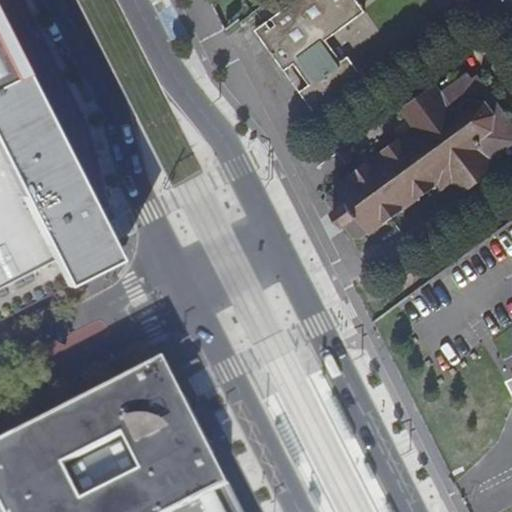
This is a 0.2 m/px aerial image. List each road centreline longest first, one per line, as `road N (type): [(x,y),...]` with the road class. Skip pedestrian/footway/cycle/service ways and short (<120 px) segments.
road 1 (primary): [(61,0),(112,101),(132,177),(183,284)]
road 2 (primary): [(413,511),(274,238)]
road 3 (primary): [(274,238),(225,140),(176,80),(136,0)]
road 4 (primary): [(183,284),(299,511)]
road 5 (unclassified): [(183,284),(0,376)]
